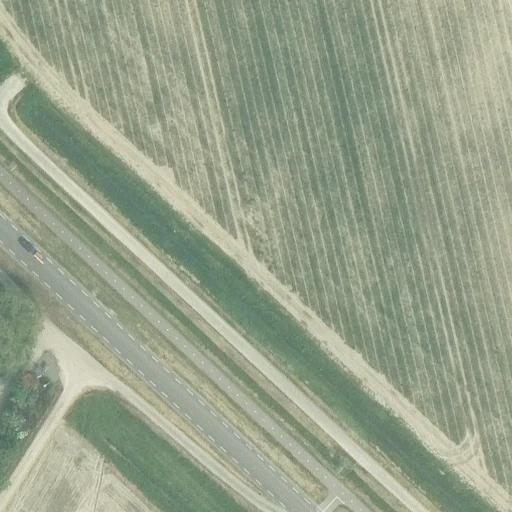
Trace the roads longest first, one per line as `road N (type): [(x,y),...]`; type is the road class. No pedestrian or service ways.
road 1 (unclassified): [(419,511),(20,145),(0,116)]
road 2 (secondary): [(302,511),(0,232)]
